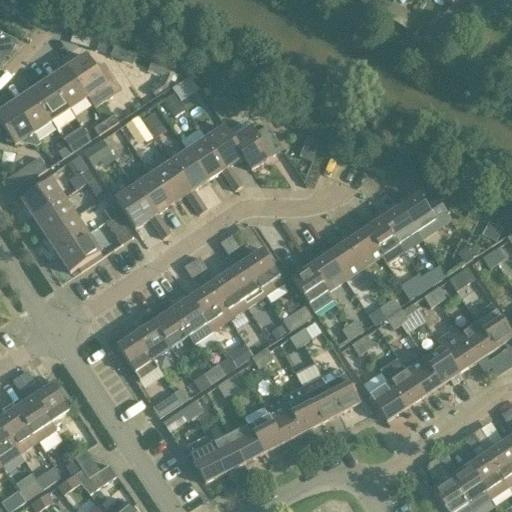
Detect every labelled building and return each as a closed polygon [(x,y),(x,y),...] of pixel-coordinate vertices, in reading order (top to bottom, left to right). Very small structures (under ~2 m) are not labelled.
[(472,0),(442,0),(451,5),(465,13),(472,0)] [(384,18),(406,31),(414,17),(393,4),(384,18)] [(451,5),(436,30),(444,35),(449,38),(465,13),(451,5)] [(21,15),(41,24),(44,15),(24,7),(21,15)] [(406,31),(436,49),(444,35),(436,30),(414,17),(406,31)] [(0,70),(1,71),(6,59),(9,61),(18,43),(0,35),(0,70)] [(103,55),(107,42),(93,38),(89,51),(103,55)] [(121,93),(103,65),(94,71),(86,57),(67,70),(87,100),(95,110),(121,93)] [(151,64),(147,71),(163,78),(160,85),(150,92),(154,98),(167,90),(174,74),(151,64)] [(49,82),(69,112),(87,100),(67,70),(49,82)] [(31,94),(51,124),(69,112),(49,82),(31,94)] [(13,106),(29,129),(33,136),(34,135),(51,124),(31,94),(13,106)] [(174,96),(164,102),(173,117),(183,111),(174,96)] [(5,141),(10,143),(14,148),(20,145),(33,147),(34,149),(40,145),(34,135),(33,136),(29,129),(13,106),(0,114),(0,126),(5,135),(5,141)] [(143,123),(149,132),(159,125),(153,116),(144,122),(143,123)] [(103,124),(106,129),(108,132),(118,125),(113,118),(103,124)] [(136,147),(151,137),(141,124),(138,120),(124,129),(136,147)] [(251,173),(283,151),(267,127),(256,134),(251,127),(249,129),(245,124),(241,123),(228,132),(226,128),(224,129),(232,142),(243,160),(242,161),(251,173)] [(108,132),(106,129),(103,124),(93,131),(98,138),(108,132)] [(205,142),(225,172),(222,175),(228,184),(236,180),(229,170),(242,161),(243,160),(232,142),(224,129),(205,142)] [(67,148),(72,155),(82,149),(90,144),(82,132),(65,144),(67,148)] [(308,140),(300,158),(309,162),(317,144),(308,140)] [(102,142),(83,155),(92,169),(100,164),(111,156),(102,142)] [(187,154),(207,184),(222,175),(225,172),(205,142),(187,154)] [(72,155),(67,148),(58,155),(62,162),(72,155)] [(169,166),(189,196),(186,198),(192,208),(200,203),(193,193),(207,184),(187,154),(169,166)] [(164,157),(146,169),(151,178),(171,208),(186,198),(189,196),(169,166),(164,157)] [(17,176),(24,186),(47,172),(39,160),(17,176)] [(86,186),(87,185),(93,181),(87,172),(79,176),(86,186)] [(17,176),(1,187),(8,198),(24,186),(17,176)] [(133,190),(153,220),(150,222),(156,232),(164,227),(157,217),(171,208),(151,178),(133,190)] [(236,180),(228,184),(235,194),(242,189),(236,180)] [(104,198),(93,181),(87,185),(91,192),(98,202),(104,198)] [(33,221),(63,201),(51,182),(21,202),(33,221)] [(86,186),(81,190),(85,196),(91,192),(87,185),(86,186)] [(153,220),(133,190),(114,202),(134,232),(150,222),(153,220)] [(452,223),(437,200),(425,207),(418,197),(400,209),(417,236),(422,243),(452,223)] [(45,239),(75,219),(63,201),(33,221),(45,239)] [(200,203),(192,208),(199,218),(206,213),(200,203)] [(110,222),(117,217),(111,207),(103,212),(110,222)] [(400,247),(417,236),(400,209),(382,221),(399,248),(400,247)] [(117,217),(110,222),(106,225),(120,246),(131,238),(117,217)] [(57,257),(87,237),(75,219),(45,239),(57,257)] [(386,267),(405,254),(400,247),(399,248),(382,221),(364,233),(381,260),(386,267)] [(486,228),(482,237),(495,243),(501,230),(488,224),(486,228)] [(164,227),(156,232),(163,242),(170,237),(164,227)] [(381,260),(364,233),(346,245),(363,272),(381,260)] [(227,241),(234,252),(242,247),(235,236),(227,241)] [(87,237),(57,257),(70,276),(100,256),(87,237)] [(234,252),(227,241),(220,246),(227,257),(234,252)] [(328,257),(345,283),(363,272),(346,245),(328,257)] [(464,267),(472,262),(465,251),(457,256),(464,267)] [(489,256),(497,267),(504,262),(497,251),(489,256)] [(243,265),(265,298),(266,297),(261,290),(265,288),(279,279),(262,252),(243,265)] [(497,267),(489,256),(482,261),(489,272),(497,267)] [(345,283),(328,257),(310,269),(327,295),(345,283)] [(191,265),(198,276),(206,271),(199,260),(191,265)] [(198,276),(191,265),(184,270),(191,281),(198,276)] [(225,277),(247,310),(265,298),(243,265),(225,277)] [(439,268),(428,275),(421,280),(428,291),(446,279),(439,268)] [(332,302),(327,295),(310,269),(291,281),(309,308),(314,315),(332,302)] [(466,287),(474,282),(467,271),(459,276),(466,287)] [(207,289),(229,322),(247,310),(225,277),(207,289)] [(401,288),(410,302),(420,296),(428,291),(421,280),(413,285),(411,282),(401,288)] [(229,322),(207,289),(189,301),(211,334),(229,322)] [(431,295),(438,306),(445,301),(438,290),(431,295)] [(438,306),(431,295),(423,300),(412,307),(420,318),(438,306)] [(188,340),(192,346),(211,334),(189,301),(171,313),(189,339),(189,340),(188,340)] [(393,317),(401,312),(394,301),(386,306),(393,317)] [(386,322),(393,317),(386,306),(379,311),(386,322)] [(472,319),(477,326),(494,353),(511,341),(511,337),(491,306),(472,319)] [(412,307),(402,313),(401,312),(393,317),(400,328),(408,323),(409,325),(420,318),(412,307)] [(307,322),(312,320),(309,316),(305,309),(290,319),(297,330),(307,322)] [(153,325),(170,351),(171,352),(188,340),(189,340),(189,339),(171,313),(153,325)] [(393,317),(386,322),(393,333),(400,328),(393,317)] [(349,328),(356,339),(364,334),(356,323),(349,328)] [(154,363),(171,352),(170,351),(153,325),(135,337),(153,363),(154,363)] [(459,338),(477,365),(494,353),(477,326),(459,338)] [(270,336),(274,342),(286,335),(281,328),(270,336)] [(338,350),(348,344),(356,339),(349,328),(341,333),(342,335),(332,342),(338,350)] [(296,336),(304,347),(311,342),(304,331),(296,336)] [(441,350),(459,377),(477,365),(459,338),(455,331),(436,344),(441,350)] [(304,347),(296,336),(289,341),(296,352),(304,347)] [(158,369),(154,363),(153,363),(135,337),(117,349),(139,382),(158,369)] [(359,343),(366,354),(373,349),(366,338),(359,343)] [(366,354),(359,343),(351,348),(358,359),(366,354)] [(243,365),(251,359),(243,348),(238,351),(237,356),(243,365)] [(459,377),(441,350),(423,362),(441,389),(459,377)] [(266,351),(258,356),(265,366),(273,361),(266,351)] [(251,361),(254,365),(244,372),(249,383),(258,377),(258,371),(265,366),(258,356),(251,361)] [(405,374),(423,400),(441,389),(423,362),(405,374)] [(210,372),(217,383),(225,378),(218,367),(210,372)] [(360,406),(342,371),(321,381),(339,416),(360,406)] [(200,394),(210,388),(217,383),(210,372),(202,377),(193,383),(200,394)] [(224,384),(231,395),(249,383),(244,372),(232,379),(224,384)] [(27,389),(34,385),(27,374),(20,379),(27,390),(27,389)] [(387,386),(405,412),(423,400),(405,374),(387,386)] [(34,399),(27,389),(27,390),(20,379),(12,384),(19,395),(22,399),(20,400),(24,406),(15,412),(32,437),(32,438),(37,445),(55,433),(33,400),(34,399)] [(302,391),(306,399),(320,426),(339,416),(321,381),(302,391)] [(231,395),(224,384),(216,389),(224,400),(231,395)] [(405,412),(387,386),(369,398),(386,425),(405,412)] [(52,387),(34,399),(33,400),(55,433),(56,432),(52,425),(70,413),(52,387)] [(174,396),(181,407),(189,402),(182,391),(174,396)] [(283,401),(287,408),(301,436),(320,426),(306,399),(302,391),(283,401)] [(181,407),(174,396),(156,408),(163,419),(181,407)] [(283,401),(265,410),(264,411),(282,446),(301,436),(287,408),(283,401)] [(187,409),(194,420),(202,415),(195,404),(187,409)] [(194,420),(187,409),(180,414),(187,425),(194,420)] [(248,428),(262,456),(282,446),(264,411),(244,421),(248,428)] [(0,421),(0,427),(15,450),(19,456),(20,456),(16,448),(32,438),(32,437),(15,412),(0,421)] [(511,425),(511,417),(508,412),(501,417),(508,428),(511,425)] [(19,456),(15,450),(0,427),(0,466),(1,468),(19,456)] [(229,438),(243,465),(262,456),(248,428),(229,438)] [(472,436),(479,447),(486,457),(508,491),(511,488),(511,457),(504,445),(493,452),(480,431),(472,436)] [(479,447),(472,436),(465,441),(472,452),(479,447)] [(206,440),(210,448),(224,475),(243,465),(229,438),(211,447),(207,440),(206,440)] [(210,448),(206,440),(187,450),(204,485),(224,475),(210,448)] [(80,471),(82,473),(87,482),(99,474),(86,453),(74,461),(74,462),(80,471)] [(448,469),(452,466),(445,456),(444,454),(436,460),(444,471),(448,469)] [(468,469),(490,502),(508,491),(486,457),(468,469)] [(470,511),(450,481),(443,471),(436,460),(428,465),(426,472),(433,483),(435,481),(440,487),(431,493),(443,511),(470,511)] [(74,462),(65,468),(71,477),(80,471),(74,462)] [(117,479),(109,468),(99,474),(87,482),(82,473),(74,478),(80,487),(89,497),(95,493),(117,479)] [(468,469),(450,481),(470,511),(475,511),(490,502),(468,469)] [(36,482),(37,483),(43,493),(47,490),(50,489),(61,481),(55,472),(54,470),(36,482)] [(57,490),(63,498),(80,487),(74,478),(57,490)] [(24,506),(43,493),(37,483),(24,491),(20,494),(18,495),(24,506)] [(39,502),(45,511),(52,505),(47,497),(39,502)] [(130,511),(121,500),(107,511),(130,511)] [(42,511),(45,511),(39,502),(31,507),(34,511),(42,511)]
